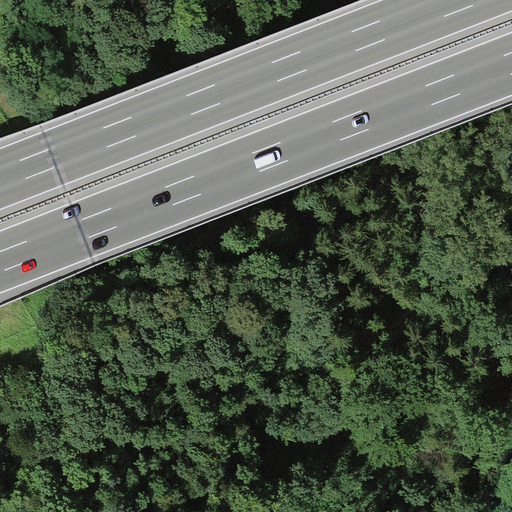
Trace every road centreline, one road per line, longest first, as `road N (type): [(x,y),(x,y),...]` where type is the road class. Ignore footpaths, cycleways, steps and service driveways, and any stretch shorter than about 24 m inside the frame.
road 1 (motorway): [(0,262),(511,63)]
road 2 (motorway): [(460,0),(0,178)]
road 3 (track): [(0,348),(33,427),(53,511)]
